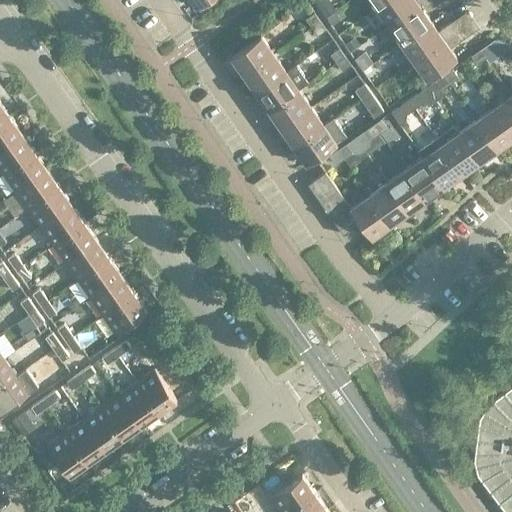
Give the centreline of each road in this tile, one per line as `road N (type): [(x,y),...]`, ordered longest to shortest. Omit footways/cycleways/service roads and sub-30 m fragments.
road 1 (residential): [(274,402),(7,37)]
road 2 (residential): [(393,320),(337,257),(157,0)]
road 3 (residential): [(110,511),(274,402)]
road 4 (residential): [(393,320),(511,218)]
road 5 (residential): [(274,402),(393,320)]
road 6 (residential): [(359,511),(274,402)]
